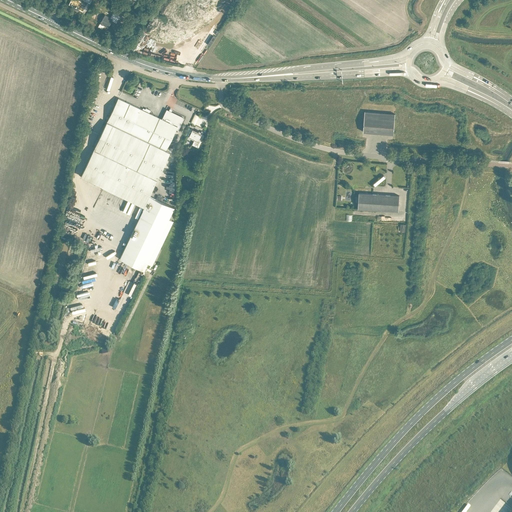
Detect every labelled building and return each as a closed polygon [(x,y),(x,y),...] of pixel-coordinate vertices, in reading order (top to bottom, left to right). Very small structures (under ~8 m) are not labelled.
[(83,0),(70,0),(69,4),(83,11),(88,2),(90,4),(91,0),(86,0),(86,1),(83,0)] [(110,18),(105,14),(98,26),(103,29),(105,25),(108,27),(112,20),(116,23),(118,20),(120,21),(122,17),(120,16),(114,12),(110,18)] [(119,98),(118,98),(81,176),(144,206),(150,195),(170,152),(166,150),(175,131),(177,132),(178,131),(177,131),(183,118),(171,112),(173,109),(170,108),(169,111),(168,110),(168,109),(167,109),(163,118),(162,119),(149,113),(151,110),(146,108),(145,109),(143,108),(143,109),(119,98)] [(363,131),(393,134),(395,114),(365,111),(363,131)] [(191,123),(196,125),(199,116),(195,114),(191,123)] [(192,144),(198,147),(205,135),(201,133),(201,132),(199,130),(198,131),(193,129),(189,127),(186,135),(195,139),(192,144)] [(399,195),(359,193),(358,208),(398,211),(399,195)] [(119,258),(144,270),(174,207),(150,195),(144,206),(119,258)] [(81,220),(75,219),(76,213),(72,212),(72,208),(67,207),(65,229),(68,229),(68,235),(79,236),(81,220)] [(85,243),(88,234),(82,232),(79,241),(85,243)] [(130,281),(122,296),(130,300),(138,285),(130,281)]
